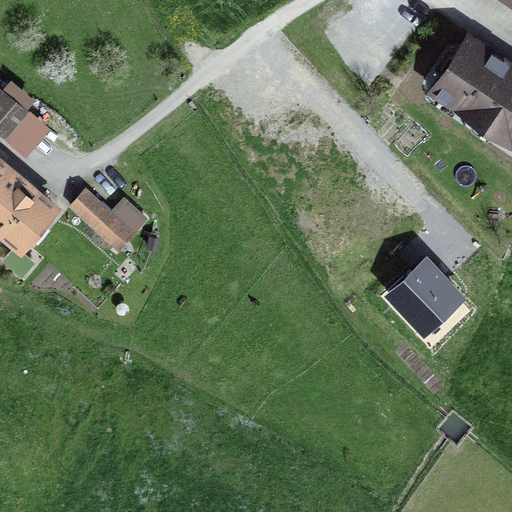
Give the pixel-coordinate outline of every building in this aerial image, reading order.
[(511,65),(468,36),(433,88),(511,141),(511,65)] [(294,89),(259,51),(229,79),(265,117),(294,89)] [(0,92),(0,132),(22,151),(42,127),(0,92)] [(275,140),(247,161),(265,186),(294,166),(275,140)] [(18,183),(0,168),(0,221),(21,239),(48,208),(31,193),(36,188),(23,177),(18,183)] [(87,189),(71,205),(118,250),(147,220),(129,203),(116,216),(87,189)] [(436,246),(386,280),(420,329),(469,295),(436,246)]
